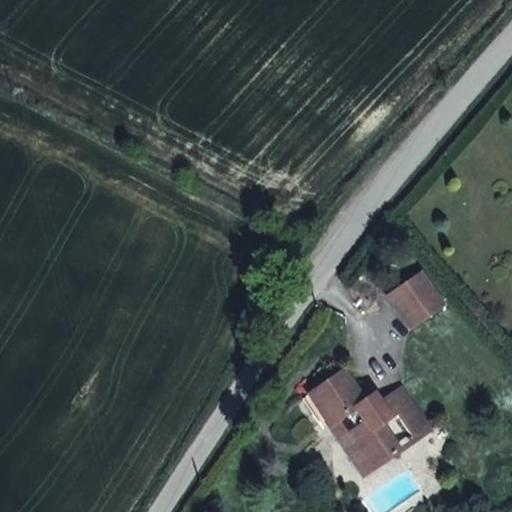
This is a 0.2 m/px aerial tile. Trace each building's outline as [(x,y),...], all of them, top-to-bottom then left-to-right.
[(444,308),(419,273),(385,297),(409,331),(444,308)] [(319,411),(329,426),(346,414),(356,429),(345,436),(370,472),(399,452),(379,425),(396,413),(415,441),(429,431),(400,389),(378,404),(366,413),(359,404),(363,402),(342,372),(312,393),(323,408),(319,411)] [(323,408),(312,393),(308,396),(319,411),(323,408)] [(378,404),(372,396),(363,402),(359,404),(366,413),(378,404)] [(415,441),(396,413),(379,425),(399,452),(415,441)] [(356,429),(346,414),(329,426),(339,440),(342,438),(345,436),(356,429)] [(345,436),(342,438),(339,440),(339,441),(363,476),(370,472),(345,436)]
